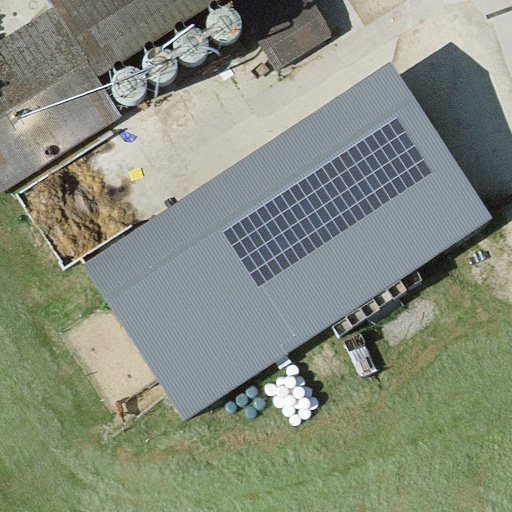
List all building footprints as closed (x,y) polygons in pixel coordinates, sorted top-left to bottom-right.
[(40,0),(55,23),(92,85),(229,0),(230,0),(277,76),(331,42),(305,0),(40,0)] [(227,52),(232,50),(237,47),(240,42),(242,37),(241,31),(239,26),(235,23),(231,20),(226,19),(221,20),(216,22),(212,25),(210,30),(209,35),(210,40),(212,45),(216,49),(221,51),(227,52)] [(92,85),(55,23),(0,55),(0,194),(7,191),(116,126),(92,85)] [(193,73),(199,72),(203,68),(206,64),(208,58),(207,53),(205,48),(202,44),(197,42),(192,41),(187,41),(182,43),(178,47),(176,51),(175,56),(176,62),(178,67),(183,71),(188,73),(193,73)] [(161,91),(167,90),(171,87),(174,82),(176,77),(175,71),(173,66),(170,62),(165,60),(160,59),(155,60),(151,62),(147,65),(144,70),(143,75),(144,80),(147,85),(151,89),(156,91),(161,91)] [(129,111),(134,109),(139,106),(142,101),(143,96),(143,90),(141,86),(137,82),(133,79),(128,78),(122,79),(118,81),(114,84),(111,89),(110,94),(111,100),(114,104),(118,108),(123,110),(129,111)] [(390,83),(86,282),(183,430),(439,262),(488,230),(390,83)]
